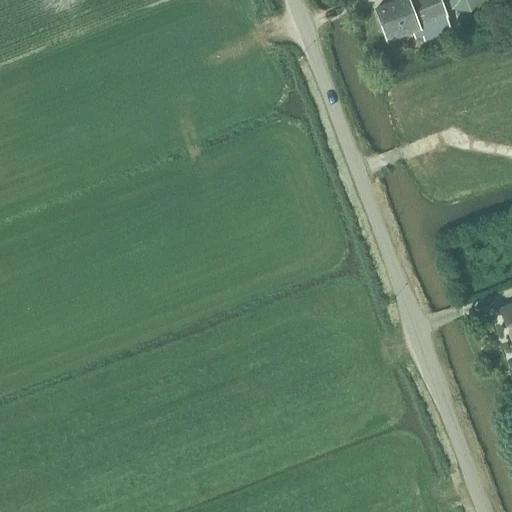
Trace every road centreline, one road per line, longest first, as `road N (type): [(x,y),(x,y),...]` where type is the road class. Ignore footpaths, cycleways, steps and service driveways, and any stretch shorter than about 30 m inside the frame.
road 1 (unclassified): [(485,511),(293,0)]
road 2 (track): [(358,172),(449,134),(511,151)]
